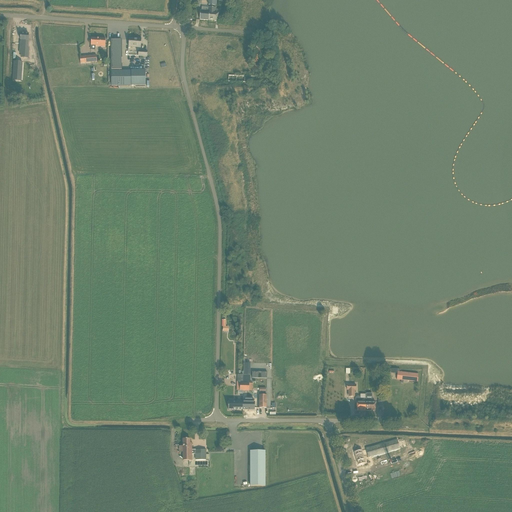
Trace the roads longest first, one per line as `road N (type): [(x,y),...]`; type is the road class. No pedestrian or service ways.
road 1 (unclassified): [(353,511),(327,424),(226,422),(216,412),(219,210),(187,90),(183,27)]
road 2 (unclassified): [(0,13),(183,27)]
